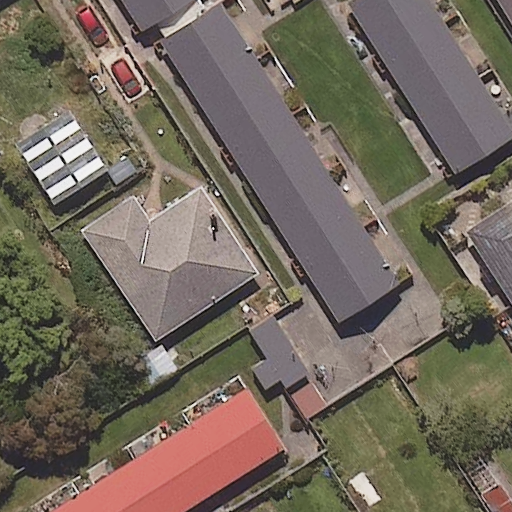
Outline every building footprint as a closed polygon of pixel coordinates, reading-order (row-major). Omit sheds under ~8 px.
[(184,0),(117,0),(137,30),(184,0)] [(511,133),(511,130),(430,0),(349,0),(348,1),(454,170),(511,133)] [(511,0),(500,0),(511,18),(511,0)] [(397,282),(220,1),(163,38),(339,318),(397,282)] [(126,48),(102,66),(129,103),(154,85),(126,48)] [(106,167),(72,116),(20,151),(54,202),(106,167)] [(257,270),(200,185),(149,219),(132,193),(79,229),(154,340),(257,270)] [(511,312),(511,191),(457,227),(511,312)] [(304,364),(273,316),(241,336),(271,384),(304,364)] [(176,511),(281,446),(243,387),(45,511),(176,511)]
